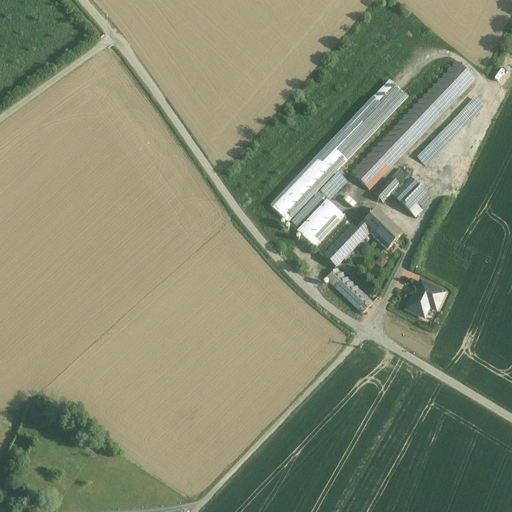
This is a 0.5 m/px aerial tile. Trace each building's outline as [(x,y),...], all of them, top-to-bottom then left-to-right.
[(391,171),(477,82),(458,64),(352,174),(367,189),(388,168),(391,171)] [(272,209),(290,225),(409,100),(390,82),(272,209)] [(431,200),(401,171),(387,185),(417,214),(431,200)] [(338,270),(371,238),(358,226),(355,229),(344,221),(347,219),(328,202),(298,233),(317,250),(341,227),(349,233),(325,257),(338,270)] [(363,217),(370,210),(367,207),(360,214),(363,217)] [(379,211),(361,228),(390,253),(405,238),(379,211)] [(381,269),(387,262),(381,256),(374,263),(381,269)] [(364,316),(379,300),(344,267),(326,283),(364,316)] [(439,316),(448,295),(417,282),(402,313),(428,324),(432,314),(439,316)]
